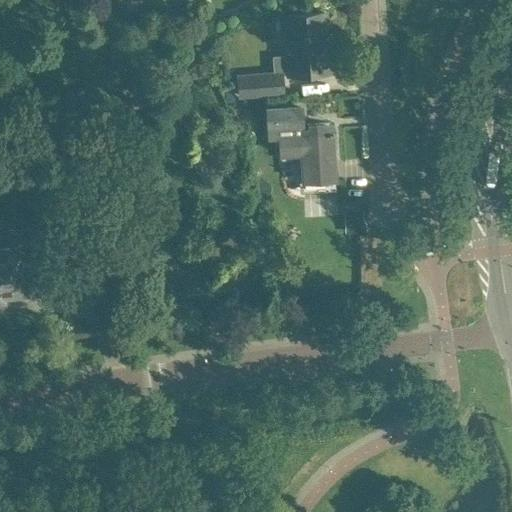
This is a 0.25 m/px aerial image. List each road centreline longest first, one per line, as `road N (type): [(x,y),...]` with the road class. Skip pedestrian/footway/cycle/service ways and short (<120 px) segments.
road 1 (residential): [(446,343),(0,397)]
road 2 (secondary): [(511,76),(490,207),(505,334)]
road 3 (residential): [(385,206),(369,0)]
